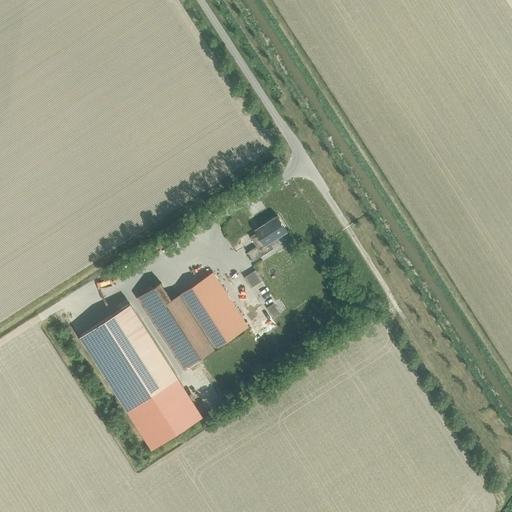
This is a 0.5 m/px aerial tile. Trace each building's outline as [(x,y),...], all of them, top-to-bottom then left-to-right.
[(256,246),(247,252),(253,261),(273,248),(269,242),(287,230),(277,215),(255,229),(257,232),(250,237),(256,246)] [(193,225),(191,243),(205,245),(208,227),(193,225)] [(263,305),(234,260),(209,276),(172,300),(161,283),(139,297),(183,366),(237,331),(233,324),(238,321),(263,305)] [(130,303),(82,334),(130,408),(178,378),(130,303)] [(40,323),(46,318),(41,311),(34,316),(40,323)]
